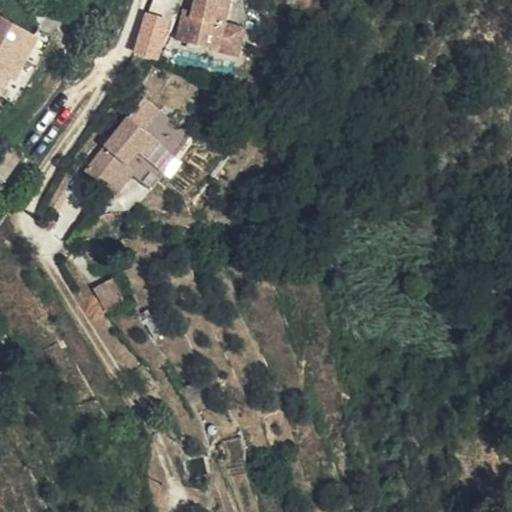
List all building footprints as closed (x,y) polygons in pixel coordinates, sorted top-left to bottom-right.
[(183,0),(180,14),(164,8),(157,34),(219,52),(227,25),(208,19),(212,0),(183,0)] [(0,78),(27,30),(0,13),(0,78)] [(136,90),(120,113),(137,125),(152,104),(136,90)] [(137,125),(120,113),(78,168),(101,185),(121,160),(131,147),(139,154),(151,136),(137,125)] [(121,160),(101,185),(108,192),(129,168),(121,160)] [(97,281),(79,293),(93,316),(111,304),(97,281)]
